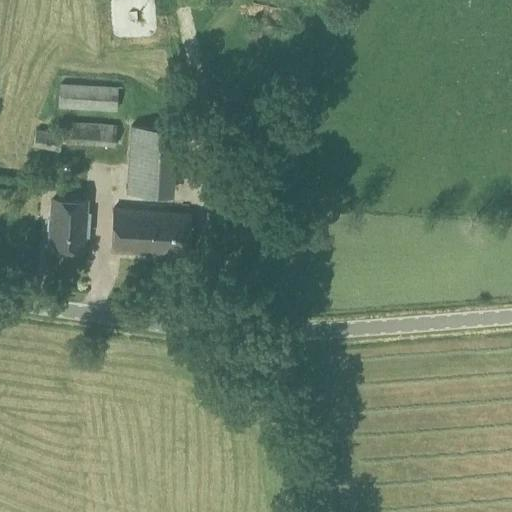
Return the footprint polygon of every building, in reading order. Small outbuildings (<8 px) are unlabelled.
[(58,106),(118,109),(119,86),(60,82),(58,106)] [(62,142),(116,145),(117,124),(64,120),(62,142)] [(129,123),(125,193),(174,196),(178,126),(129,123)] [(36,128),(32,145),(59,151),(62,133),(36,128)] [(90,211),(84,211),(85,199),(52,197),(49,246),(82,248),(83,237),(88,237),(90,211)] [(110,250),(186,255),(189,211),(113,206),(110,250)] [(328,434),(328,409),(306,409),(307,435),(328,434)]
